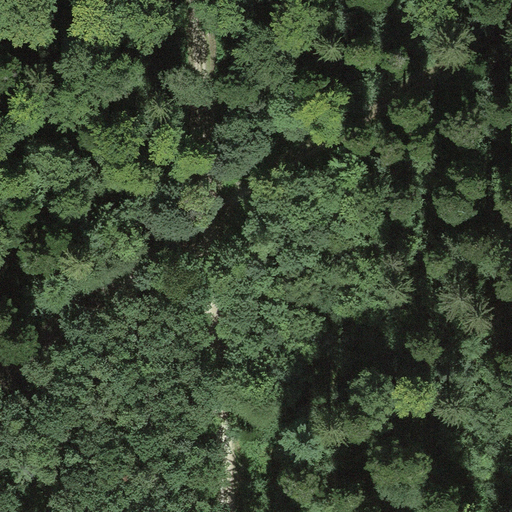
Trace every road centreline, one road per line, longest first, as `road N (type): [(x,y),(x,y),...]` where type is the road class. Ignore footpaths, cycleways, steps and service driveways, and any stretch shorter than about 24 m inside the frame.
road 1 (track): [(194,0),(230,511)]
road 2 (track): [(207,219),(511,22)]
road 3 (track): [(207,219),(0,385)]
